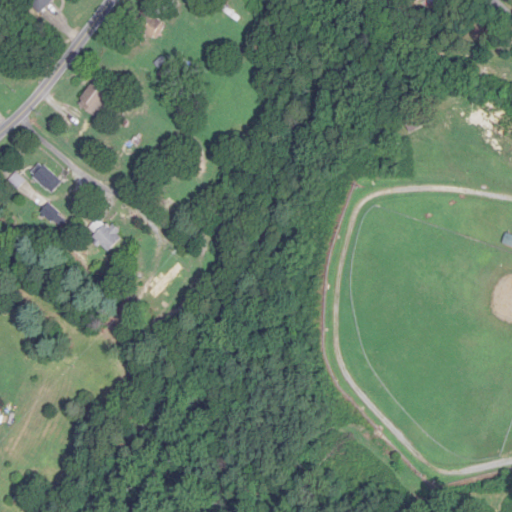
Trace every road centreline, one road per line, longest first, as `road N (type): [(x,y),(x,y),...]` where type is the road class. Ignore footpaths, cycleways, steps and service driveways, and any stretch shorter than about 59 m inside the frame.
road 1 (residential): [(113,0),(34,104),(0,133)]
road 2 (residential): [(17,118),(116,197)]
